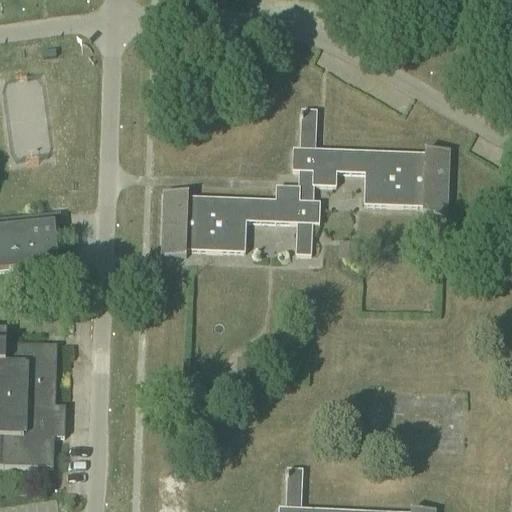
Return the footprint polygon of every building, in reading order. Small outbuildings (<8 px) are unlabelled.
[(315,155),(317,116),(301,115),(301,121),(300,121),(300,124),(302,125),(300,155),(293,154),(292,177),(299,177),(299,193),(276,192),(276,206),(188,203),(188,199),(164,198),(162,260),(186,261),(186,256),(245,258),(246,227),(297,229),(296,260),(311,260),(312,230),(319,230),(320,208),(313,207),(314,191),(336,192),(337,179),(365,180),(363,210),(423,213),(423,218),(448,219),(450,155),(425,154),(425,159),(315,155)] [(51,228),(51,220),(0,224),(0,276),(59,271),(55,227),(51,228)] [(359,263),(360,247),(339,246),(339,262),(359,263)] [(0,470),(53,472),(54,442),(65,443),(65,424),(64,424),(64,428),(55,427),(57,350),(6,349),(6,334),(0,334),(0,470)] [(301,511),(303,474),(288,474),(287,480),(285,480),(285,483),(287,483),(286,511),(301,511)]
